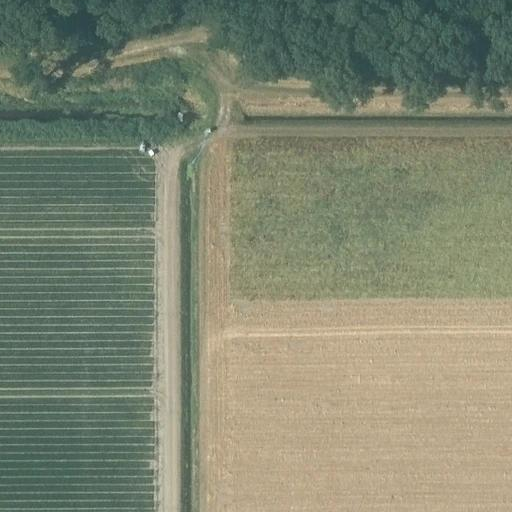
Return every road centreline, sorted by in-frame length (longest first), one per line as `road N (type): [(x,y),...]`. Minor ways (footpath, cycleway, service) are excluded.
road 1 (track): [(213,32),(226,68),(259,98),(511,98)]
road 2 (track): [(0,78),(323,0)]
